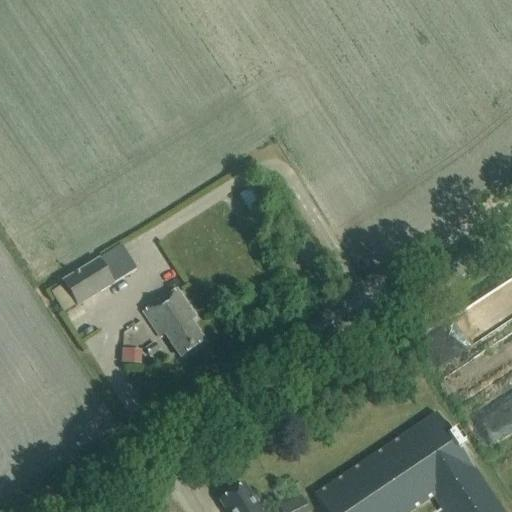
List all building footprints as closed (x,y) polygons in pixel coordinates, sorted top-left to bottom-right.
[(244,193),(255,212),(274,200),(262,182),(244,193)] [(139,270),(123,246),(65,282),(80,307),(139,270)] [(177,293),(143,314),(159,339),(165,336),(180,359),(204,343),(194,327),(191,322),(196,319),(179,291),(177,293)] [(160,350),(155,343),(146,349),(151,357),(160,350)] [(128,349),(127,361),(144,362),(145,351),(128,349)] [(502,511),(485,486),(476,471),(436,412),(313,495),(324,511),(415,511),(433,500),(441,511),(502,511)] [(264,511),(262,509),(261,510),(244,486),(241,488),(238,487),(233,491),(232,494),(220,503),(225,511),(264,511)] [(308,511),(301,495),(277,506),(279,511),(308,511)]
